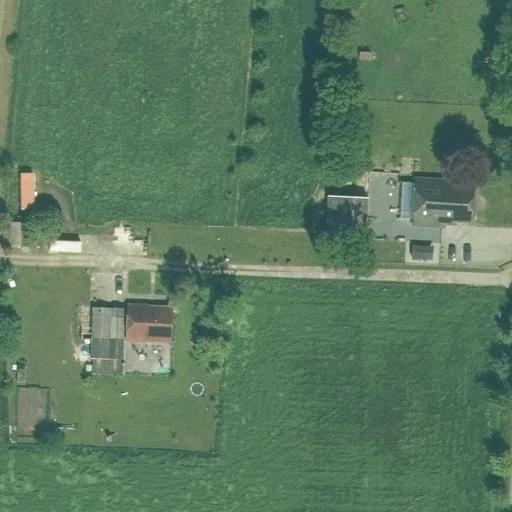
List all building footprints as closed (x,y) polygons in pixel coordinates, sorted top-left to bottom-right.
[(342,147),(341,169),(353,169),(354,147),(342,147)] [(455,182),(413,179),(411,226),(444,228),(444,225),(454,226),(454,223),(472,224),(472,187),(455,186),(455,182)] [(327,199),(325,239),(365,240),(366,201),(327,199)] [(23,244),(23,222),(12,222),(12,244),(23,244)] [(461,244),(461,265),(502,265),(502,245),(461,244)] [(411,259),(432,260),(432,246),(412,245),(411,259)] [(127,302),(126,279),(95,281),(96,304),(127,302)] [(170,308),(145,307),(145,306),(127,305),(125,341),(145,342),(145,341),(169,342),(170,308)] [(99,309),(102,339),(116,338),(114,308),(99,309)]
